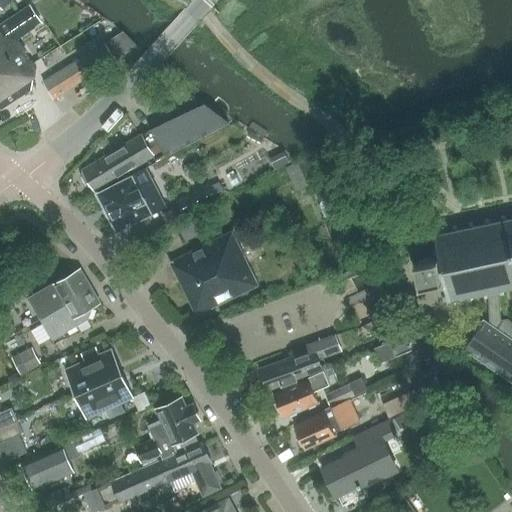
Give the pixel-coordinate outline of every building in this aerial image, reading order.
[(0,0),(0,4),(3,8),(12,0),(0,0)] [(0,109),(31,89),(34,66),(16,39),(40,23),(29,6),(17,14),(0,25),(0,109)] [(55,98),(99,70),(117,59),(106,43),(45,81),(55,98)] [(183,84),(173,88),(178,99),(188,95),(183,84)] [(165,156),(187,145),(229,123),(205,104),(150,130),(142,135),(83,170),(81,175),(88,186),(93,186),(96,191),(155,156),(156,161),(165,156)] [(117,232),(166,207),(153,180),(146,167),(133,174),(96,193),(117,232)] [(209,185),(177,202),(184,216),(217,199),(209,185)] [(414,253),(409,254),(411,262),(415,281),(417,289),(419,294),(423,293),(422,288),(438,285),(439,288),(438,288),(439,292),(443,292),(445,300),(441,301),(442,305),(446,304),(446,305),(450,304),(451,309),(455,308),(454,303),(467,301),(468,305),(471,305),(470,300),(483,298),(484,302),(488,301),(487,300),(489,300),(499,298),(501,298),(501,299),(502,298),(505,298),(504,294),(511,292),(511,219),(503,221),(502,217),(498,217),(499,222),(487,225),(486,220),(482,221),(483,225),(471,228),(470,224),(466,225),(467,229),(455,232),(454,227),(450,228),(451,232),(439,235),(438,231),(434,232),(434,233),(435,236),(432,237),(432,238),(428,239),(428,242),(433,242),(435,250),(430,251),(431,255),(432,255),(432,259),(417,262),(414,253)] [(197,314),(256,285),(230,233),(171,263),(197,314)] [(43,291),(30,299),(39,316),(52,308),(82,291),(91,286),(81,269),(43,291)] [(54,311),(41,318),(53,340),(89,319),(92,307),(100,302),(93,289),(84,294),(82,291),(52,308),(54,311)] [(511,322),(507,319),(501,320),(499,298),(489,300),(489,322),(489,323),(483,319),(463,349),(511,383),(511,322)] [(3,310),(0,311),(0,336),(13,329),(3,310)] [(309,351),(261,369),(270,390),(299,379),(326,369),(327,364),(325,358),(342,351),(340,346),(336,335),(335,335),(307,345),(309,351)] [(390,342),(375,348),(381,363),(396,356),(390,342)] [(85,362),(66,370),(77,394),(122,373),(112,350),(99,355),(95,347),(82,353),(85,362)] [(27,350),(13,357),(20,373),(35,366),(27,350)] [(284,417),(320,402),(314,389),(329,383),(324,371),(274,393),(284,417)] [(122,373),(77,394),(87,417),(106,409),(110,418),(125,412),(120,403),(133,397),(122,373)] [(330,406),(366,390),(362,379),(325,395),(330,406)] [(389,417),(414,405),(407,392),(383,404),(389,417)] [(163,460),(199,444),(194,433),(199,431),(195,423),(200,420),(192,404),(187,407),(183,398),(157,409),(162,421),(149,427),(154,439),(136,447),(143,463),(161,455),(163,460)] [(341,430),(361,420),(350,399),(333,408),(294,424),(300,435),(298,441),(300,445),(305,447),(306,449),(337,436),(334,431),(340,429),(341,430)] [(415,406),(395,418),(402,428),(421,416),(415,406)] [(0,427),(17,420),(11,408),(0,412),(0,427)] [(17,420),(0,427),(0,454),(3,462),(26,452),(18,434),(22,432),(17,420)] [(363,488),(399,471),(385,442),(398,436),(391,421),(355,438),(362,451),(323,468),(337,495),(361,484),(363,488)] [(33,487),(72,470),(69,461),(80,456),(73,440),(22,462),(33,487)] [(161,461),(169,481),(191,471),(202,496),(222,487),(203,443),(199,444),(163,460),(161,461)] [(121,502),(169,481),(161,461),(113,481),(114,484),(104,488),(103,486),(91,491),(100,511),(113,506),(112,505),(121,501),(121,502)] [(67,488),(46,496),(51,507),(72,498),(67,488)] [(455,490),(430,508),(433,511),(459,511),(467,507),(455,490)] [(412,511),(405,501),(389,511),(412,511)]
